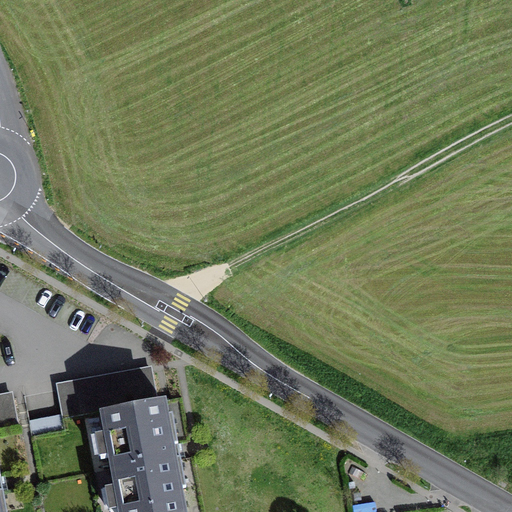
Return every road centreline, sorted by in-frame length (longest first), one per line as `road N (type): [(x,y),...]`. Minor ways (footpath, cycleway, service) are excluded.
road 1 (residential): [(0,191),(19,219),(166,316),(508,511)]
road 2 (track): [(166,316),(174,302),(237,262),(511,118)]
